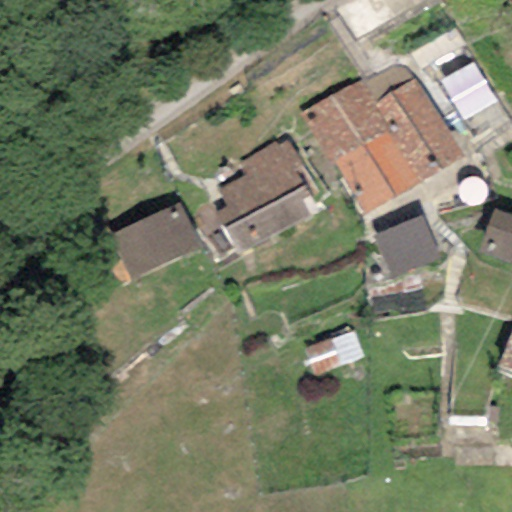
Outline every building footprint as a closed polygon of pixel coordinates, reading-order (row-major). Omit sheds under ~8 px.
[(371,110),(417,193),(462,170),(413,84),(371,110)] [(364,223),(417,193),(388,141),(371,110),(358,85),(300,117),(364,223)] [(214,219),(238,261),(306,224),(298,208),(314,199),(300,174),(282,141),(237,167),(244,179),(215,195),(225,213),(214,219)] [(175,207),(107,242),(131,288),(199,254),(175,207)] [(511,223),(493,217),(477,262),(511,275),(511,223)] [(377,244),(394,283),(435,265),(417,226),(377,244)] [(511,275),(477,262),(466,258),(449,302),(500,322),(511,292),(511,275)] [(369,367),(354,324),(305,341),(319,383),(369,367)] [(448,336),(399,340),(402,381),(451,377),(448,336)] [(511,344),(499,379),(511,383),(511,344)]
